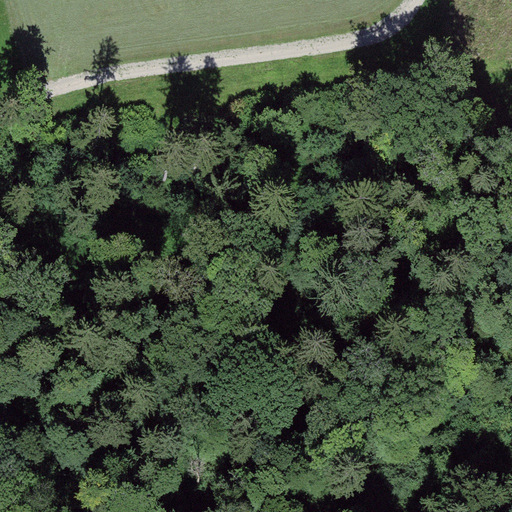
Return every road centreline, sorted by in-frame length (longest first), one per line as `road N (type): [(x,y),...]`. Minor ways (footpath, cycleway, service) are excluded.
road 1 (track): [(0,485),(93,446),(209,415),(401,401),(501,428),(511,476)]
road 2 (track): [(0,100),(47,83),(426,31),(455,0)]
